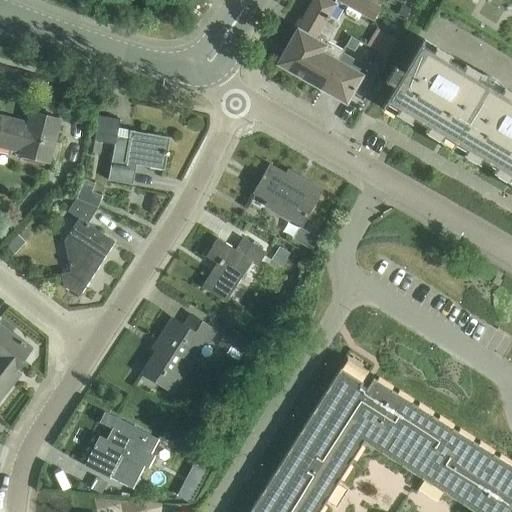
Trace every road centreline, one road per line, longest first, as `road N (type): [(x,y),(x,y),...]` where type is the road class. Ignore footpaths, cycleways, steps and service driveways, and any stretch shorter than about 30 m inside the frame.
road 1 (tertiary): [(511,255),(261,109),(235,106)]
road 2 (residential): [(91,352),(186,202),(235,106)]
road 3 (tertiary): [(207,60),(141,60),(0,6)]
road 4 (residential): [(15,511),(37,435),(91,352)]
